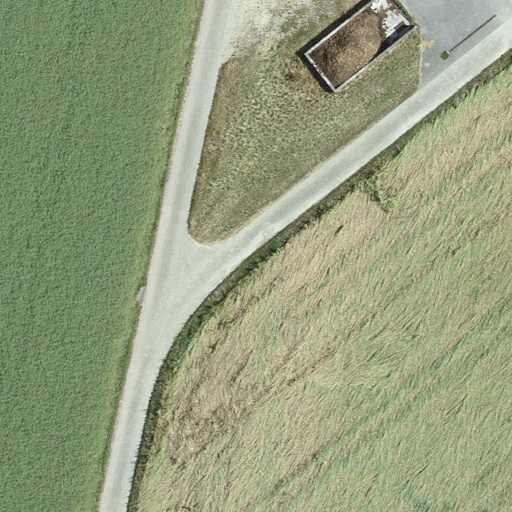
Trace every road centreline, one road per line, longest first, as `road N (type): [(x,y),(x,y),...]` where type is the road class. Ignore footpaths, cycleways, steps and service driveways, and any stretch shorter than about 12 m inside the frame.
road 1 (track): [(212,0),(108,511)]
road 2 (track): [(149,310),(511,25)]
